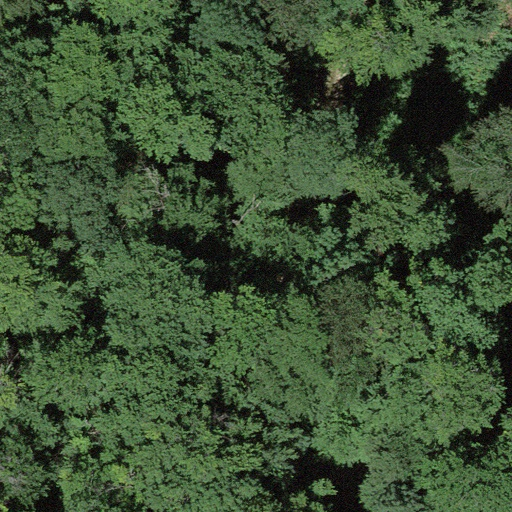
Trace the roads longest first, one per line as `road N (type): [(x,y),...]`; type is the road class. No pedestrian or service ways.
road 1 (track): [(367,0),(333,128),(322,235),(334,354),(367,434),(391,464),(466,504),(511,507)]
road 2 (track): [(0,129),(85,0)]
